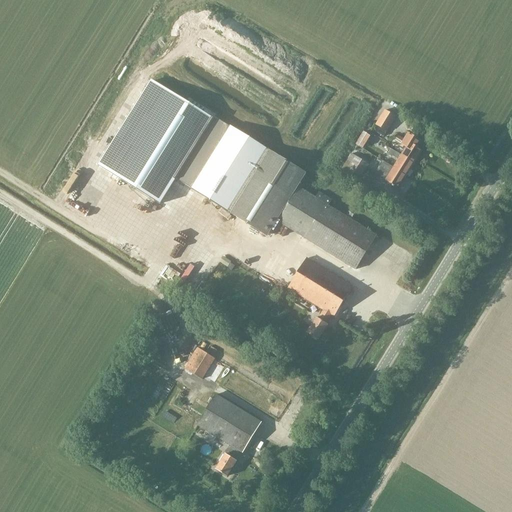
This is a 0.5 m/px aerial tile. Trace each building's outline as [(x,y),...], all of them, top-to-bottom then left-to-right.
[(191,189),(228,130),(165,91),(112,175),(159,204),(174,180),(175,180),(176,179),(191,189)] [(375,125),(386,132),(395,117),(384,110),(375,125)] [(191,189),(228,212),(267,150),(229,127),(228,130),(191,189)] [(363,131),(355,144),(361,148),(369,136),(363,131)] [(421,151),(416,147),(420,141),(407,133),(403,140),(397,136),(394,140),(405,147),(401,155),(413,163),(421,151)] [(413,163),(401,155),(389,148),(386,153),(398,160),(393,168),(406,176),(413,163)] [(281,224),(355,270),(376,236),(328,205),(330,201),(317,193),(314,197),(298,187),(282,214),(280,213),(305,174),(267,150),(228,212),(266,236),(269,232),(274,235),(281,224)] [(369,164),(367,163),(351,153),(341,169),(359,180),(360,179),(368,185),(374,174),(366,169),(369,164)] [(406,176),(393,168),(382,161),(378,167),(386,172),(382,179),(398,188),(406,176)] [(203,223),(200,228),(207,231),(209,226),(203,223)] [(268,253),(274,252),(271,241),(265,243),(268,253)] [(333,317),(352,286),(306,258),(288,288),(323,310),(317,319),(316,318),(306,333),(317,340),(327,324),(325,323),(330,315),(333,317)] [(200,379),(214,358),(197,348),(184,368),(200,379)] [(219,390),(278,422),(288,404),(229,372),(219,390)] [(241,453),(260,422),(214,394),(196,425),(229,445),(215,469),(226,476),(235,461),(233,459),(239,451),(241,453)]
